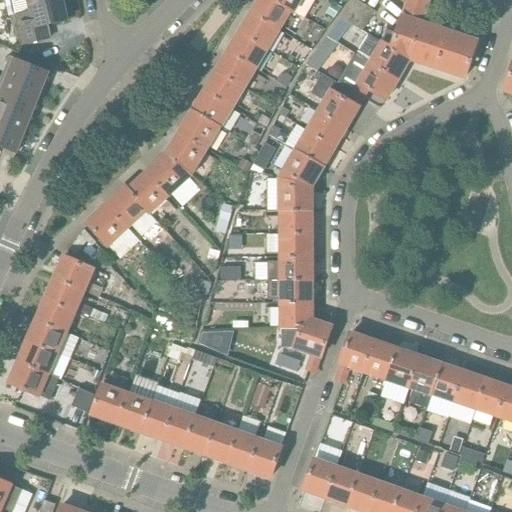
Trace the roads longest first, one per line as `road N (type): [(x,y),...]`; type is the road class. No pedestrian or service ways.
road 1 (residential): [(489,87),(382,138),(362,156),(342,245),(351,297)]
road 2 (residential): [(111,75),(63,146),(0,281)]
road 3 (residential): [(214,511),(0,434)]
road 4 (residential): [(351,297),(275,511)]
road 5 (residential): [(351,297),(511,350)]
